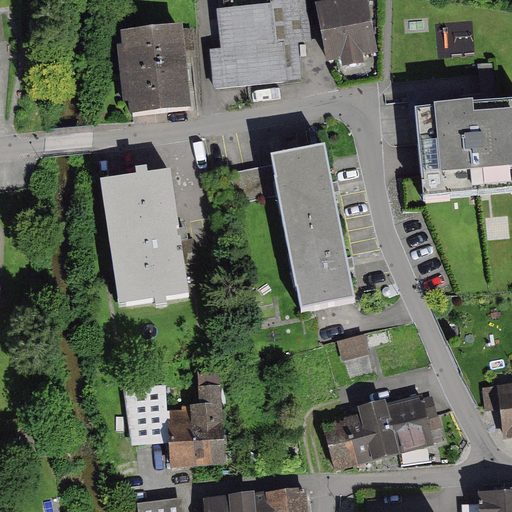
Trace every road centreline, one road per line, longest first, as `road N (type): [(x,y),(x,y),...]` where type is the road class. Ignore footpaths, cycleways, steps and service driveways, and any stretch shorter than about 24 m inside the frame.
road 1 (residential): [(486,474),(484,448),(385,236),(358,102),(198,130),(0,150)]
road 2 (residential): [(486,474),(344,484),(325,511)]
road 3 (unknown): [(331,493),(206,490)]
